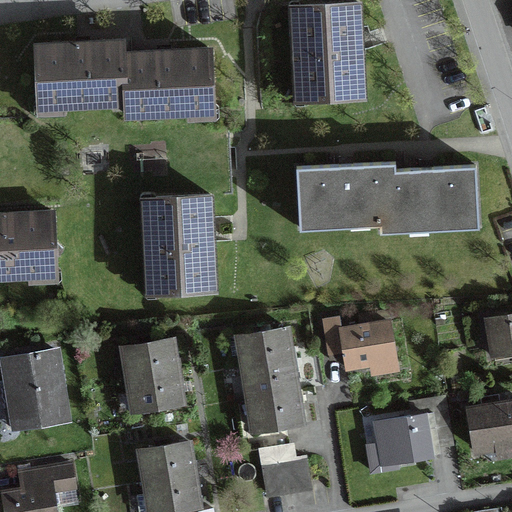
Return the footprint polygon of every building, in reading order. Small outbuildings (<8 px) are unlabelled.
[(359,1),(299,4),(300,29),(295,29),(297,75),(302,75),(303,99),(363,96),(359,1)] [(125,94),(124,52),(123,40),(36,44),(39,104),(109,101),(108,95),(125,94)] [(124,52),(125,94),(126,106),(143,106),(144,112),(214,108),(211,48),(124,52)] [(105,145),(78,148),(80,167),(107,165),(105,145)] [(377,218),(380,218),(379,192),(396,191),(395,169),(395,161),(297,166),(300,219),(377,215),(377,218)] [(396,191),(379,192),(380,218),(380,223),(478,217),(475,164),(395,169),(396,191)] [(154,291),(214,288),(210,193),(150,196),(151,221),(146,221),(148,267),(153,267),(154,291)] [(53,211),(0,213),(0,274),(56,271),(55,257),(62,249),(62,247),(54,240),(53,211)] [(511,313),(488,317),(494,354),(511,350),(511,313)] [(339,315),(324,318),(328,343),(343,341),(347,366),(395,358),(389,320),(341,328),(339,315)] [(243,366),(292,359),(286,327),(243,334),(246,352),(241,353),(243,366)] [(128,377),(177,369),(172,338),(128,345),(131,363),(126,364),(128,377)] [(55,349),(4,357),(16,427),(66,419),(55,349)] [(292,359),(243,366),(245,380),(251,379),(253,396),(248,397),(248,398),(297,390),(292,359)] [(177,369),(128,377),(131,391),(136,390),(139,408),(182,401),(177,369)] [(297,390),(248,398),(251,411),(256,410),(259,428),(302,421),(297,390)] [(417,415),(376,421),(383,461),(431,454),(429,443),(437,441),(433,413),(447,410),(445,394),(415,399),(417,415)] [(511,399),(469,407),(476,449),(506,444),(507,453),(511,452),(511,399)] [(145,480),(194,472),(188,441),(145,447),(148,466),(143,467),(145,480)] [(277,460),(291,458),(292,458),(292,457),(290,444),(260,448),(262,463),(277,460)] [(291,458),(295,487),(310,485),(305,455),(292,457),(292,458),(291,458)] [(291,458),(277,460),(282,489),(295,487),(291,458)] [(277,460),(262,463),(267,492),(282,489),(277,460)] [(32,487),(3,492),(6,511),(56,511),(52,484),(74,480),(71,463),(29,470),(32,487)] [(194,472),(145,480),(147,494),(153,493),(155,511),(199,504),(194,472)]
